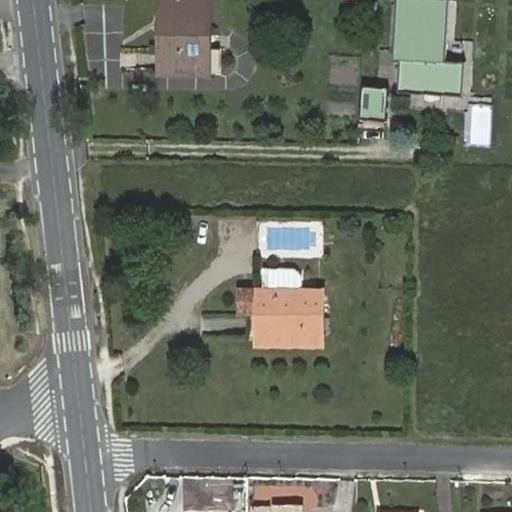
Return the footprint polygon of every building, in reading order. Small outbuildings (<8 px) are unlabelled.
[(202,36),(211,36),(211,0),(162,0),(162,74),(202,74),(202,36)] [(401,0),(397,61),(404,61),(402,93),(463,97),(466,60),(446,59),(450,1),(432,0),(401,0)] [(333,55),(330,112),(359,114),(362,57),(333,55)] [(389,117),(391,89),(366,87),(364,115),(389,117)] [(265,267),(265,290),(303,290),(303,267),(265,267)] [(323,345),(323,290),(303,290),(265,290),(258,290),(258,345),(323,345)]
